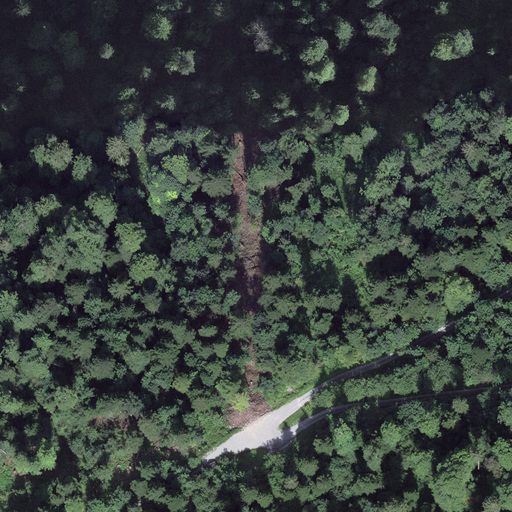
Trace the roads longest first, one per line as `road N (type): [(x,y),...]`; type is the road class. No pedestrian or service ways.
road 1 (track): [(238,441),(334,379),(511,287)]
road 2 (track): [(511,389),(331,412),(271,442),(238,441)]
